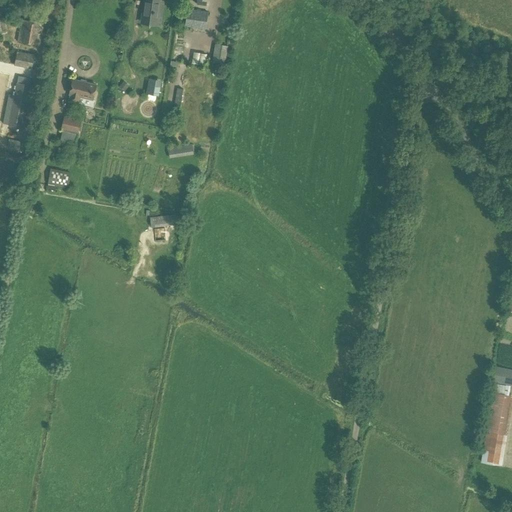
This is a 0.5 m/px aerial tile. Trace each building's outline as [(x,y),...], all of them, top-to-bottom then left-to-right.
[(157,22),(159,0),(145,0),(143,20),(157,22)] [(185,27),(206,29),(208,12),(187,9),(185,27)] [(22,20),(18,42),(39,47),(43,24),(22,20)] [(211,65),(225,67),(228,48),(214,45),(211,65)] [(14,65),(32,69),(35,55),(17,51),(14,65)] [(8,94),(3,124),(9,125),(8,129),(20,131),(20,128),(23,128),(32,86),(29,85),(30,79),(19,77),(17,83),(16,82),(14,95),(8,94)] [(96,85),(74,80),(70,95),(71,95),(70,102),(79,104),(93,108),(95,99),(93,98),(96,97),(96,94),(95,92),(96,85)] [(129,86),(124,82),(120,87),(125,91),(129,86)] [(81,121),(66,117),(65,117),(62,129),(63,129),(60,140),(74,144),(77,132),(78,133),(81,121)] [(7,148),(19,150),(20,141),(8,139),(7,148)] [(169,159),(194,155),(192,144),(188,144),(188,142),(168,146),(169,159)] [(71,172),(51,169),(49,180),(48,184),(49,184),(47,190),(55,192),(56,185),(68,187),(69,184),(71,172)]
